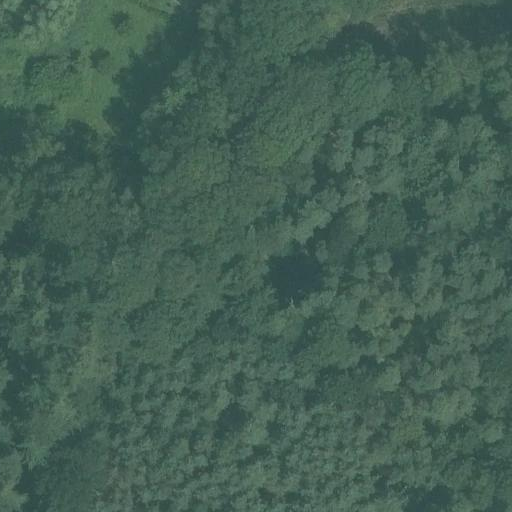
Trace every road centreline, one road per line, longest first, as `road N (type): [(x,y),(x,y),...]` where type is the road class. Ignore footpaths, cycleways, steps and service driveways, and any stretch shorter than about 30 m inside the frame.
road 1 (tertiary): [(7,511),(315,0)]
road 2 (track): [(511,24),(288,44)]
